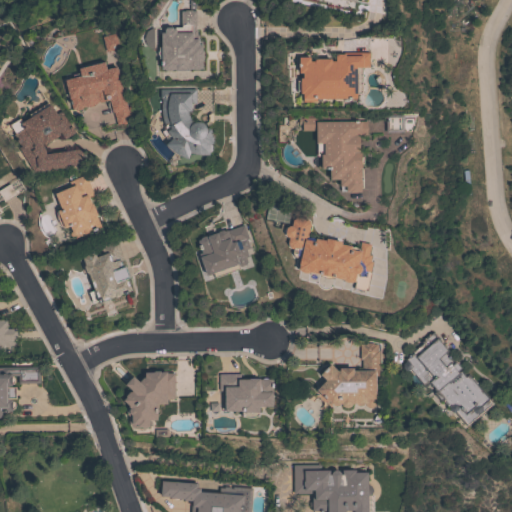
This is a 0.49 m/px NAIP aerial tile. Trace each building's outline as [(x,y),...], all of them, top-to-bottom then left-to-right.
[(161,69),(161,58),(158,58),(158,56),(157,55),(157,52),(158,49),(158,47),(161,47),(160,33),(164,32),(163,29),(165,27),(171,27),(173,28),(174,28),(174,27),(180,27),(180,11),(184,10),(191,10),(195,10),(196,25),(195,25),(195,29),(196,29),(196,35),(198,34),(198,40),(201,40),(202,50),(202,59),(202,68),(199,68),(197,69),(195,69),(193,69),(191,68),(188,68),(188,70),(174,71),(174,68),(172,70),(168,70),(166,70),(164,69),(161,69)] [(101,37),(114,33),(118,48),(105,51),(101,37)] [(315,98),(315,101),(302,101),(302,93),(299,93),(299,91),(296,91),(296,80),(299,80),(299,78),(302,78),(302,73),(298,73),(298,57),(309,57),(309,61),(313,61),(313,58),(330,58),(330,61),(334,61),(334,54),(343,54),(343,52),(368,52),(368,67),(361,67),(361,94),(356,94),(356,98),(315,98)] [(81,107),(82,109),(74,110),(74,109),(71,110),(64,80),(80,76),(78,68),(104,61),(106,69),(116,66),(126,107),(129,106),(132,120),(128,121),(128,122),(120,124),(120,123),(116,124),(113,112),(112,112),(111,110),(110,110),(108,108),(107,106),(107,101),(109,101),(109,100),(99,103),(97,101),(96,103),(92,106),(89,107),(86,107),(84,106),(81,107)] [(159,98),(159,89),(195,89),(195,104),(192,104),(192,110),(187,110),(188,114),(191,120),(192,122),(195,122),(198,121),(202,123),(204,125),(206,128),(210,127),(213,143),(208,144),(211,145),(211,147),(211,149),(209,151),(209,155),(202,155),(193,154),(189,152),(187,159),(184,158),(177,154),(171,150),(165,144),(168,141),(165,138),(161,131),(163,130),(162,127),(163,124),(162,120),(161,115),(160,106),(161,98),(159,98)] [(81,149),(83,165),(34,172),(18,148),(21,146),(13,134),(15,133),(9,124),(18,118),(21,122),(30,116),(29,114),(47,102),(48,105),(50,104),(56,114),(61,111),(74,132),(64,139),(60,132),(58,133),(59,134),(44,144),(43,143),(41,144),(44,147),(45,150),(45,154),(81,149)] [(366,121),(366,135),(358,135),(358,152),(360,152),(360,156),(363,156),(363,164),(360,164),(360,168),(362,168),(362,188),(359,188),(359,191),(356,191),(356,192),(349,192),(349,191),(345,191),(345,185),(339,186),(339,179),(329,179),(328,168),(320,168),(320,156),(317,156),(317,143),(315,143),(315,130),(302,131),(302,117),(315,117),(315,121),(366,121)] [(71,238),(69,234),(70,231),(71,231),(69,226),(65,228),(64,227),(63,228),(59,223),(57,218),(56,211),(57,211),(57,210),(60,209),(58,204),(59,204),(58,201),(56,201),(54,195),(56,191),(70,185),(68,181),(85,174),(93,195),(88,197),(91,203),(92,203),(97,215),(96,216),(100,227),(73,239),(71,238)] [(0,189),(9,183),(15,194),(4,202),(0,195),(0,189)] [(306,237),(308,238),(309,237),(311,237),(314,239),(314,238),(324,240),(325,238),(341,241),(340,244),(351,246),(351,247),(352,247),(353,247),(354,247),(356,247),(357,248),(358,249),(359,242),(370,244),(368,254),(371,255),(369,261),(372,262),(369,272),(370,273),(366,291),(353,288),(355,278),(354,278),(353,282),(352,281),(350,282),(347,282),(345,282),(341,279),(332,277),(330,278),(326,278),(323,277),(318,274),(308,272),(306,273),(304,273),(300,272),(298,271),(298,270),(297,270),(299,258),(294,257),(291,253),(292,249),(289,248),(286,244),(288,237),(285,237),(284,234),(285,228),(288,225),(290,226),(292,220),(296,217),(307,219),(309,224),(306,237)] [(198,253),(201,252),(197,240),(199,239),(200,237),(205,235),(206,236),(216,232),(217,231),(221,230),(223,230),(226,229),(226,230),(243,225),(248,238),(247,238),(248,241),(247,241),(249,248),(246,249),(248,256),(245,257),(247,262),(245,265),(240,266),(237,264),(239,269),(214,277),(212,272),(211,274),(207,275),(205,274),(198,253)] [(120,261),(122,266),(125,265),(129,277),(127,278),(131,290),(127,291),(128,292),(123,294),(123,293),(120,294),(120,296),(114,298),(113,297),(98,302),(97,301),(92,303),(88,292),(93,290),(87,273),(86,274),(83,265),(84,265),(81,256),(94,252),(96,256),(105,253),(102,245),(116,240),(123,259),(120,261)] [(0,319),(6,319),(6,328),(16,328),(16,340),(14,340),(14,351),(1,351),(1,350),(0,350),(0,319)] [(404,370),(402,367),(402,363),(405,361),(404,359),(412,352),(411,352),(421,343),(420,342),(431,332),(447,350),(444,352),(452,362),(450,363),(451,365),(455,361),(460,368),(457,371),(457,372),(459,370),(465,377),(467,374),(493,404),(466,427),(454,412),(451,412),(448,409),(448,406),(442,399),(440,401),(433,393),(436,390),(429,383),(424,387),(409,370),(404,370)] [(338,370),(338,368),(352,368),(352,370),(361,370),(361,359),(359,359),(359,344),(363,344),(363,343),(372,343),(376,343),(376,350),(378,350),(378,376),(375,376),(375,398),(375,400),(375,404),(374,406),(371,407),(368,408),(365,406),(363,404),(363,405),(361,406),(358,406),(355,405),(355,403),(351,403),(351,405),(349,406),(347,407),(344,408),(342,406),(341,404),(340,403),(339,403),(339,405),(336,406),(334,406),(331,405),(330,405),(315,389),(325,380),(319,374),(329,364),(336,370),(338,370)] [(14,378),(14,381),(13,383),(11,384),(11,386),(16,386),(16,399),(11,399),(11,400),(14,403),(15,405),(14,407),(13,409),(11,409),(11,411),(1,411),(1,417),(0,417),(0,367),(38,367),(38,369),(39,369),(39,383),(17,383),(17,375),(12,375),(14,378)] [(128,416),(126,416),(125,406),(128,406),(122,400),(126,397),(124,396),(129,391),(130,392),(131,391),(124,384),(132,376),(138,381),(142,377),(144,377),(144,372),(152,372),(152,371),(159,371),(166,371),(166,372),(174,372),(174,398),(166,398),(166,404),(158,404),(158,408),(156,408),(156,420),(148,420),(148,426),(147,428),(141,427),(140,427),(138,427),(138,428),(133,427),(128,423),(128,416)] [(255,417),(251,418),(248,418),(242,416),(242,412),(241,412),(241,411),(224,411),(224,391),(218,390),(219,373),(239,374),(239,379),(248,379),(248,378),(272,379),(271,406),(258,406),(258,416),(255,417)] [(366,511),(353,511),(353,510),(344,510),(344,511),(326,511),(311,511),(311,508),(309,507),(308,504),(309,501),(311,500),(311,497),(313,497),(313,490),(311,490),(311,493),(292,493),(292,465),(320,464),(320,470),(328,470),(328,475),(330,474),(330,473),(331,471),(333,470),(336,470),(339,472),(340,475),(341,475),(341,470),(354,470),(354,472),(366,472),(367,483),(368,484),(371,486),(371,491),(369,495),(367,495),(366,511)] [(197,483),(197,488),(199,488),(199,491),(218,493),(218,487),(223,488),(223,486),(229,487),(229,488),(231,488),(232,487),(251,488),(250,511),(190,511),(191,501),(182,500),(182,499),(168,498),(168,496),(159,496),(161,480),(197,483)]
